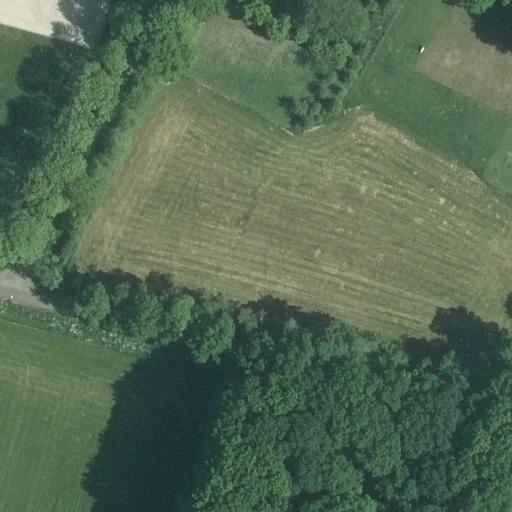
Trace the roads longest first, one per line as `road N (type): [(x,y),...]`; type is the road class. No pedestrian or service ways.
road 1 (unclassified): [(0,295),(511,429)]
road 2 (track): [(8,297),(152,0)]
